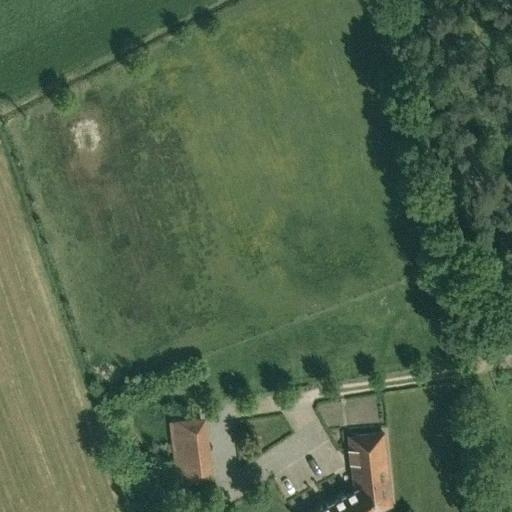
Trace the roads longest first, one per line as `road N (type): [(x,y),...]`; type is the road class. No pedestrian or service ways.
road 1 (track): [(511,340),(300,400)]
road 2 (unclassified): [(202,511),(316,436),(300,400)]
